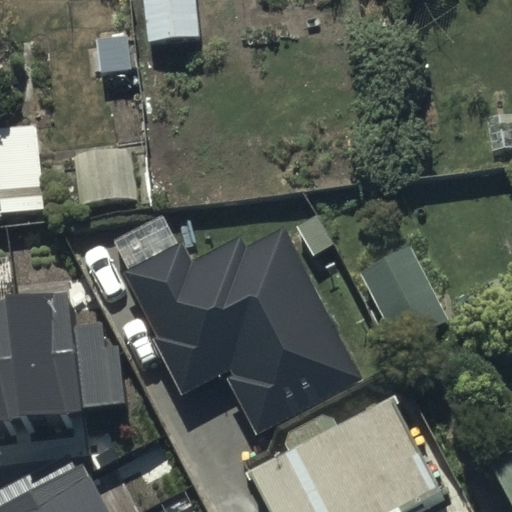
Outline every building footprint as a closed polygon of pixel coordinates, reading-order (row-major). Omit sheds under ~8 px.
[(206,0),(153,0),(157,49),(210,45),(206,0)] [(45,133),(0,137),(0,224),(52,218),(45,133)] [(365,381),(285,232),(252,250),(246,239),(194,267),(185,250),(130,279),(162,339),(156,342),(186,397),(224,377),(257,439),(365,381)] [(456,324),(419,253),(369,279),(406,350),(456,324)] [(67,289),(0,297),(0,422),(125,407),(116,344),(103,346),(100,324),(72,328),(67,289)] [(266,482),(280,511),(447,511),(451,510),(401,409),(354,432),(334,423),(295,442),(286,472),(266,482)] [(105,511),(82,466),(0,508),(0,511),(105,511)] [(511,466),(502,471),(511,492),(511,466)]
